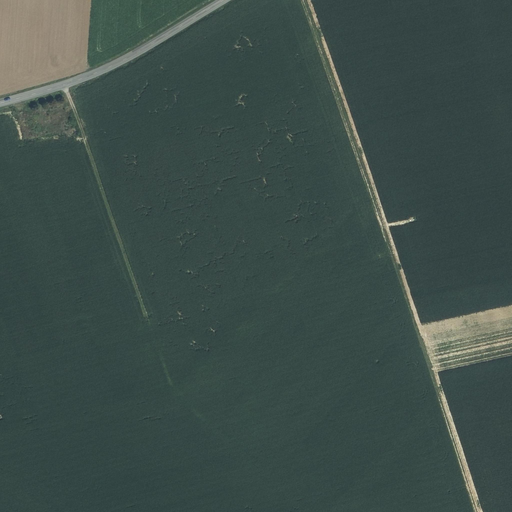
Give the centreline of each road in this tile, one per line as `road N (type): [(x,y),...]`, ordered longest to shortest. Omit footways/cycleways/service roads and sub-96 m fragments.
road 1 (track): [(477,511),(411,296),(304,0)]
road 2 (track): [(147,319),(65,84)]
road 3 (tertiary): [(0,103),(119,62),(224,0)]
